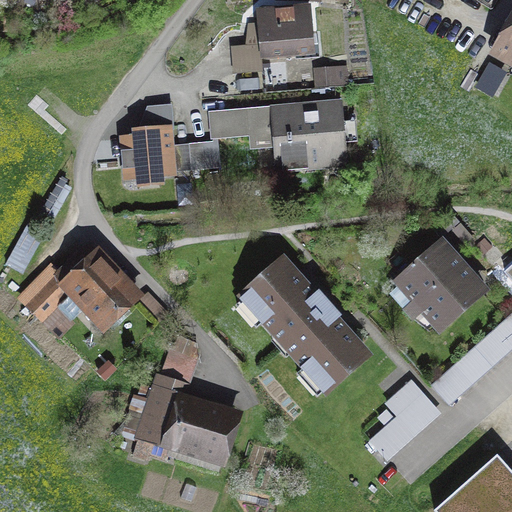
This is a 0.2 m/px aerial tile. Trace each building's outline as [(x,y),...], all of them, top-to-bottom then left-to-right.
[(310,9),(257,13),(261,56),(313,52),(310,9)] [(511,28),(498,53),(511,60),(511,57),(511,28)] [(299,84),(350,82),(349,64),(298,66),(299,84)] [(27,105),(62,135),(66,129),(45,110),(49,105),(36,95),(27,105)] [(316,111),(272,115),(277,168),(303,166),(304,169),(323,167),(323,159),(345,157),(341,102),(315,104),(316,111)] [(248,117),(211,121),(212,138),(250,135),(248,117)] [(127,177),(172,173),(168,130),(142,133),(142,139),(124,141),(127,177)] [(190,170),(188,145),(175,146),(177,171),(190,170)] [(404,309),(414,320),(426,310),(441,327),(481,292),(440,245),(400,281),(416,299),(404,309)] [(88,248),(60,274),(59,275),(68,285),(72,289),(104,323),(133,296),(88,248)] [(313,298),(282,262),(244,296),(327,389),(365,356),(333,321),(328,325),(321,317),(308,303),(313,298)] [(59,275),(60,274),(58,273),(26,306),(41,320),(60,300),(72,289),(68,285),(59,275)] [(495,366),(511,350),(511,316),(478,348),(495,366)] [(161,376),(189,385),(199,359),(170,348),(161,376)] [(434,387),(451,406),(475,384),(458,366),(434,387)] [(161,376),(134,454),(145,458),(147,451),(167,458),(170,447),(218,462),(231,422),(182,406),(189,385),(161,376)] [(374,442),(391,461),(442,414),(425,395),(415,384),(391,406),(401,417),(374,442)] [(511,511),(511,471),(497,455),(434,511),(511,511)]
